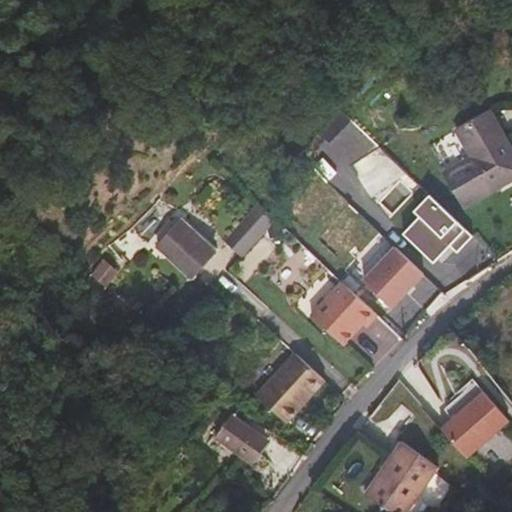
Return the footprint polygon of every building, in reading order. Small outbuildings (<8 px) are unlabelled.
[(511,180),(511,144),(492,110),(455,131),(470,158),(443,173),(464,208),(511,180)] [(401,228),(431,197),(419,186),(390,216),(401,228)] [(402,230),(440,265),(472,231),(435,196),(402,230)] [(155,246),(192,279),(218,251),(181,218),(155,246)] [(253,266),(276,248),(258,226),(235,244),(253,266)] [(379,234),(348,268),(361,280),(392,246),(379,234)] [(397,243),(364,280),(394,308),(428,271),(397,243)] [(337,286),(306,319),(339,349),(358,329),(362,332),(373,320),(337,286)] [(203,358),(221,371),(240,345),(222,332),(203,358)] [(322,376),(289,353),(256,400),(288,423),(322,376)] [(487,387),(443,423),(468,453),(511,417),(487,387)] [(217,438),(253,463),(268,441),(233,416),(217,438)] [(402,439),(366,492),(395,511),(406,511),(439,464),(402,439)] [(178,450),(188,460),(197,451),(187,441),(179,449),(178,450)]
